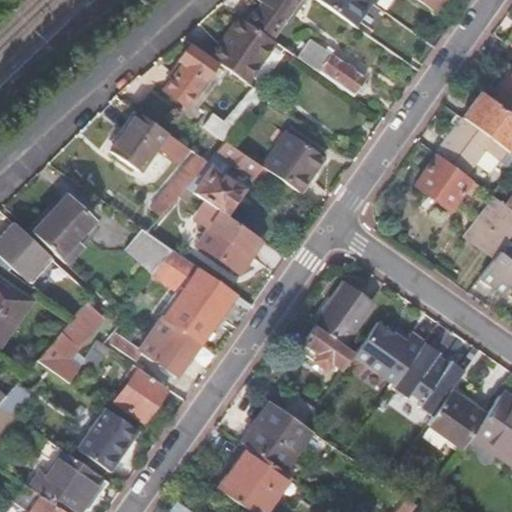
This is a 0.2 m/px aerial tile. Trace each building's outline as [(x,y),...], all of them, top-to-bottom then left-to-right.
[(263,0),(248,21),(269,36),(295,0),(263,0)] [(329,0),(325,6),(353,26),(366,7),(372,12),(380,0),(329,0)] [(418,0),(432,9),(438,0),(418,0)] [(295,56),(317,71),(320,67),(354,91),(364,77),(307,38),(295,56)] [(188,43),(187,43),(176,60),(180,63),(170,77),(193,93),(213,65),(237,83),(240,78),(188,43)] [(511,115),(511,77),(493,102),(511,115)] [(262,94),(251,86),(239,100),(213,132),(223,139),(249,108),(262,94)] [(491,138),(508,151),(511,146),(511,115),(493,102),(481,92),(463,117),(464,118),(491,138)] [(204,125),(213,132),(239,100),(230,94),(204,125)] [(268,121),(249,108),(223,139),(239,151),(249,136),(262,145),(275,127),(267,122),(268,121)] [(177,160),(186,147),(135,111),(108,150),(137,170),(155,145),(177,160)] [(467,171),(491,138),(464,118),(439,150),(467,171)] [(260,165),(299,191),(309,177),(306,175),(319,155),(284,131),(260,165)] [(239,151),(223,139),(215,149),(235,163),(242,153),(239,151)] [(448,209),(471,179),(436,153),(414,183),(448,209)] [(206,161),(195,154),(174,179),(184,186),(203,164),(206,161)] [(209,168),(203,164),(184,186),(219,210),(222,212),(239,187),(210,167),(209,168)] [(169,204),(184,186),(174,179),(159,197),(169,204)] [(511,191),(503,204),(511,210),(511,191)] [(62,195),(29,231),(63,262),(79,245),(71,238),(89,219),(62,195)] [(511,210),(503,204),(495,197),(466,235),(494,256),(498,251),(511,231),(511,210)] [(242,258),(257,236),(222,212),(219,210),(197,244),(238,272),(246,261),(242,258)] [(35,244),(10,222),(0,233),(0,257),(13,268),(35,244)] [(171,249),(142,229),(125,250),(151,272),(171,249)] [(233,292),(171,249),(156,271),(180,287),(142,344),(153,351),(147,361),(172,378),(233,292)] [(511,261),(498,251),(494,256),(479,276),(511,301),(511,261)] [(75,296),(64,309),(73,316),(82,305),(91,295),(60,267),(52,275),(75,296)] [(0,340),(28,300),(0,280),(0,340)] [(317,327),(341,344),(370,303),(341,283),(330,297),(335,301),(317,327)] [(145,294),(138,287),(117,310),(125,317),(145,294)] [(37,359),(68,381),(75,371),(67,365),(62,361),(98,317),(82,305),(73,316),(37,359)] [(436,348),(450,327),(432,314),(424,325),(406,313),(384,346),(401,358),(398,363),(421,380),(417,385),(435,398),(459,364),(436,348)] [(339,367),(351,350),(341,344),(317,327),(314,325),(297,350),(323,368),(329,360),(339,367)] [(143,349),(140,347),(122,334),(115,344),(136,359),(138,355),(143,349)] [(67,365),(75,371),(83,360),(95,343),(89,338),(67,365)] [(97,339),(95,343),(83,360),(96,369),(110,348),(97,339)] [(142,420),(166,387),(138,367),(114,401),(142,420)] [(435,398),(417,385),(409,398),(426,410),(435,398)] [(449,390),(426,423),(461,448),(469,435),(484,415),(449,390)] [(285,413),(303,425),(314,409),(288,392),(277,407),(285,413)] [(484,415),(469,435),(502,458),(505,453),(511,457),(511,402),(499,393),(484,415)] [(277,407),(269,401),(257,419),(262,422),(245,446),(246,446),(281,471),(309,430),(303,425),(285,413),(277,407)] [(0,435),(1,434),(3,436),(16,417),(0,406),(0,435)] [(76,447),(107,469),(135,430),(104,407),(76,447)] [(246,446),(217,488),(250,511),(261,511),(287,475),(281,471),(246,446)] [(73,511),(99,476),(62,450),(48,470),(42,466),(28,486),(64,511),(73,511)] [(384,483),(393,489),(413,461),(404,454),(384,483)] [(64,511),(28,486),(23,483),(12,501),(28,511),(27,511),(64,511)] [(192,511),(175,500),(166,511),(192,511)]
